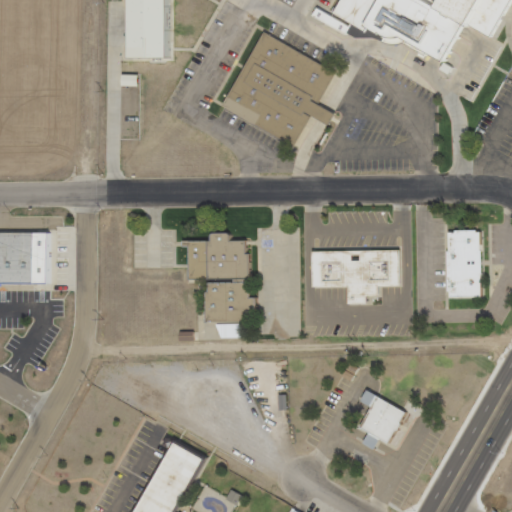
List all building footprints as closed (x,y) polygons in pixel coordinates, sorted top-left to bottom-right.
[(136,0),(136,62),(174,61),(174,0),(136,0)] [(511,0),(352,0),(343,17),(373,34),(376,30),(394,40),(392,45),(399,49),(412,45),(449,66),(471,26),(498,41),(511,16),(511,0)] [(272,34),(230,109),(300,149),(317,119),(337,130),(345,117),(327,107),(345,76),(272,34)] [(454,230),(454,233),(449,233),(449,252),(446,252),(446,291),(449,291),(449,297),(482,297),(481,233),(476,233),(476,230),(454,230)] [(211,234),(211,242),(189,242),(190,277),(233,277),(233,282),(205,283),(206,323),(258,323),(258,299),(249,299),(249,283),(244,283),(244,278),(249,278),(249,255),(246,255),(246,241),(229,241),(228,234),(211,234)] [(0,236),(0,286),(56,286),(55,236),(0,236)] [(320,255),(320,291),(356,291),(356,310),(391,310),(391,292),(410,292),(410,254),(320,255)] [(375,393),(368,405),(379,411),(368,431),(397,448),(415,416),(375,393)] [(182,447),(144,511),(182,511),(211,463),(182,447)]
